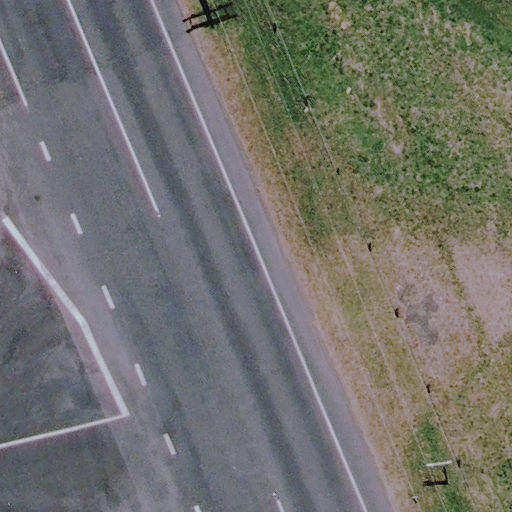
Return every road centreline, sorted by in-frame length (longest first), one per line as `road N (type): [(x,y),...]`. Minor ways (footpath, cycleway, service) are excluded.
road 1 (tertiary): [(243,435),(63,0)]
road 2 (residential): [(243,435),(0,490)]
